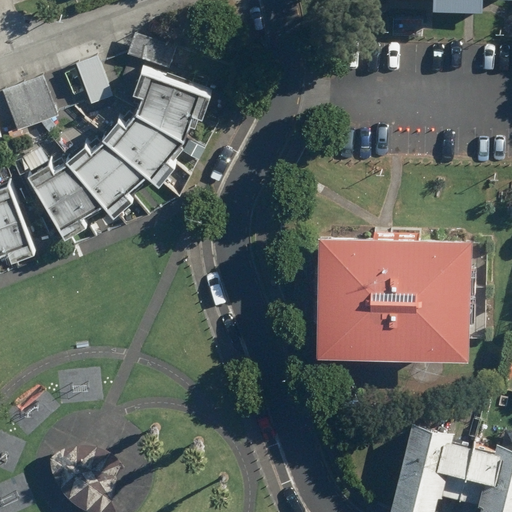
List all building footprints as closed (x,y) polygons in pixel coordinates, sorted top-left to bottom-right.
[(184,42),(140,23),(131,45),(174,64),(184,42)] [(104,49),(83,56),(97,95),(117,88),(104,49)] [(151,98),(120,130),(84,157),(79,151),(50,172),(77,223),(101,210),(98,205),(115,196),(121,208),(147,186),(142,180),(157,166),(160,164),(170,175),(189,155),(181,147),(210,81),(162,65),(151,98)] [(47,66),(8,81),(25,125),(64,109),(47,66)] [(0,189),(0,246),(20,240),(25,252),(45,246),(23,182),(0,189)] [(339,214),(330,335),(479,345),(487,224),(339,214)] [(505,442),(458,432),(461,417),(421,408),(400,505),(433,511),(441,511),(447,489),(493,499),(489,511),(511,511),(511,428),(509,428),(505,442)]
